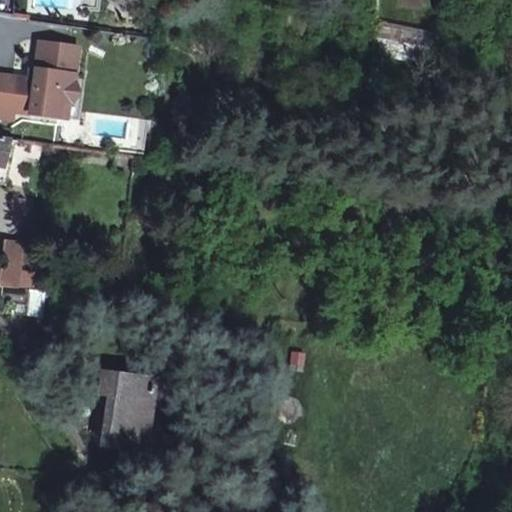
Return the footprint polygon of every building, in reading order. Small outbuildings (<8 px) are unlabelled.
[(7,109),(52,115),(54,100),(65,101),(72,90),(68,79),(73,45),(33,40),(28,78),(26,94),(9,91),(7,109)] [(28,78),(12,75),(9,91),(26,94),(28,78)] [(63,117),(65,101),(54,100),(52,115),(63,117)] [(2,313),(16,314),(19,287),(0,285),(0,301),(3,302),(2,313)] [(129,442),(140,373),(86,365),(83,388),(94,390),(87,437),(129,442)]
